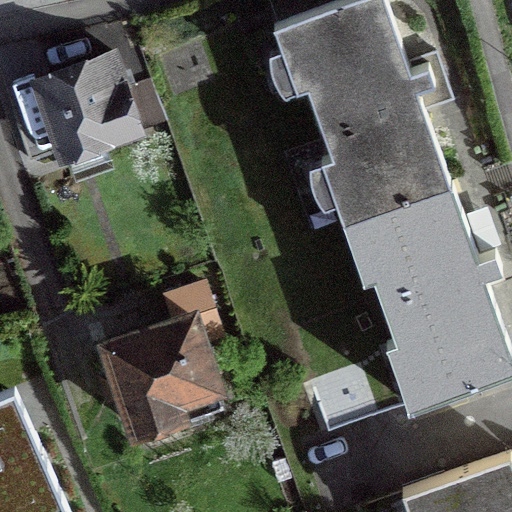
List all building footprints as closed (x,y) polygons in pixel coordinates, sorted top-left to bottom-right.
[(474,258),(446,177),(418,101),(413,87),(431,81),(425,63),(407,69),(382,0),(343,0),(282,22),(349,211),(417,400),(511,366),(511,364),(485,288),(480,275),(498,269),(492,252),(474,258)] [(134,129),(120,90),(123,89),(112,55),(35,83),(60,155),(134,129)] [(176,423),(220,408),(189,317),(103,345),(113,373),(99,377),(106,397),(119,393),(132,432),(175,418),(176,423)] [(0,511),(72,511),(18,385),(0,393),(0,511)] [(511,511),(511,467),(507,453),(411,487),(420,511),(511,511)]
